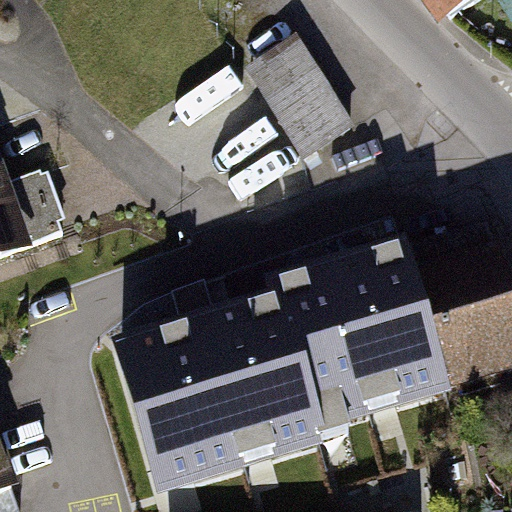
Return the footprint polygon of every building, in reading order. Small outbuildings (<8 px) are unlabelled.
[(397,0),(425,41),(487,0),(397,0)] [(296,47),(246,79),(304,169),(354,138),(296,47)] [(0,285),(35,274),(31,263),(71,249),(51,188),(10,202),(0,172),(0,285)] [(511,269),(501,237),(399,268),(445,412),(511,388),(511,269)] [(395,254),(291,286),(341,445),(445,412),(399,268),(395,254)] [(156,505),(341,445),(291,286),(107,344),(156,505)] [(0,511),(17,511),(0,457),(0,511)]
